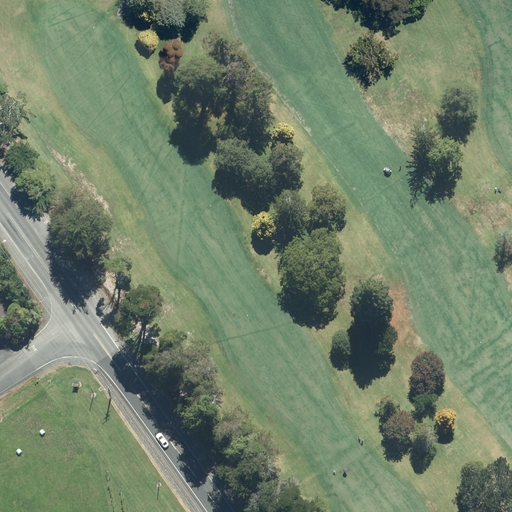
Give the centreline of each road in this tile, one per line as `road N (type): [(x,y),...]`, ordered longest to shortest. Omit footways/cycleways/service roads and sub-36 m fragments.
road 1 (secondary): [(220,511),(84,320)]
road 2 (secondary): [(84,320),(0,196)]
